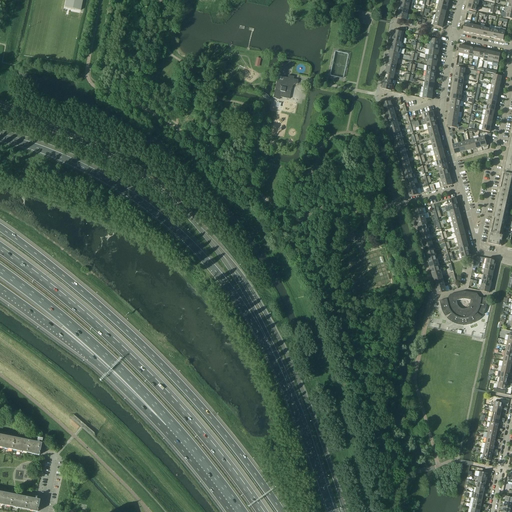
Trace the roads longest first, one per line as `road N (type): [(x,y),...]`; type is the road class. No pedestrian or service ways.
road 1 (motorway): [(282,383),(255,311),(187,216),(114,157),(0,106)]
road 2 (motorway): [(283,511),(174,375),(0,227)]
road 3 (motorway): [(282,383),(225,283),(158,216),(87,170),(0,138)]
road 4 (motorway): [(262,511),(150,375),(0,245)]
road 5 (motorway): [(0,270),(88,337),(169,420)]
road 6 (motorway): [(0,288),(169,420)]
road 7 (residential): [(473,239),(440,119),(451,36)]
road 8 (residential): [(473,239),(511,53)]
road 9 (motorway): [(331,511),(282,383)]
